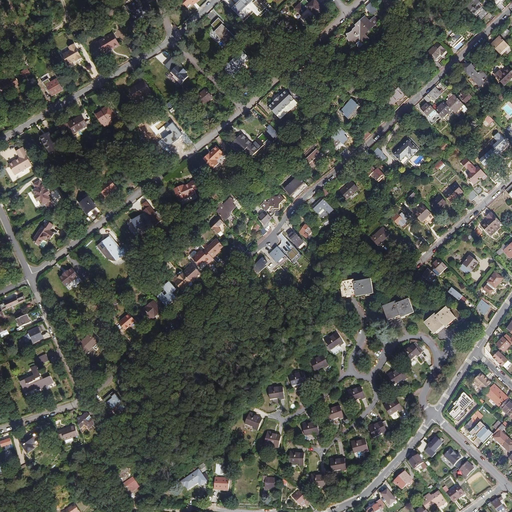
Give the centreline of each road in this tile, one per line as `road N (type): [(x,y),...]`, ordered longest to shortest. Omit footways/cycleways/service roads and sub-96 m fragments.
road 1 (residential): [(511,7),(301,198),(249,259)]
road 2 (residential): [(30,277),(244,109)]
road 3 (residential): [(0,141),(171,40)]
road 4 (residential): [(208,290),(84,401)]
road 5 (residential): [(329,511),(359,498),(434,415)]
road 6 (residential): [(346,12),(244,109)]
road 7 (residential): [(84,401),(30,277)]
road 8 (residential): [(511,176),(412,268)]
